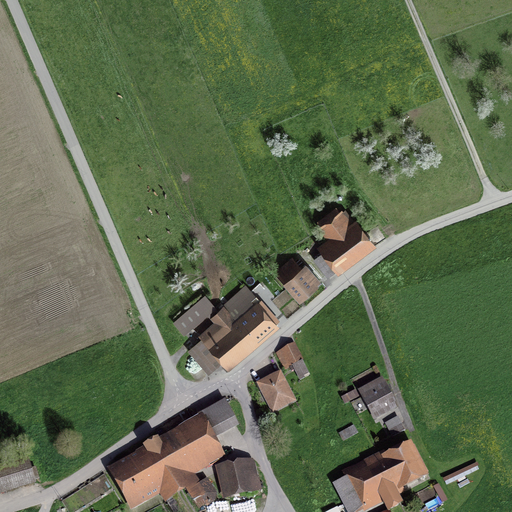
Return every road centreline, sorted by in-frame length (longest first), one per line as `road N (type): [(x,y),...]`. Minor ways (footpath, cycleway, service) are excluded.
road 1 (tertiary): [(181,400),(11,0)]
road 2 (unclassified): [(511,199),(396,244),(235,374)]
road 3 (track): [(404,0),(489,206)]
road 4 (unclassified): [(181,400),(47,498),(0,511)]
road 5 (track): [(355,273),(409,425)]
road 6 (unclassified): [(235,374),(289,511)]
